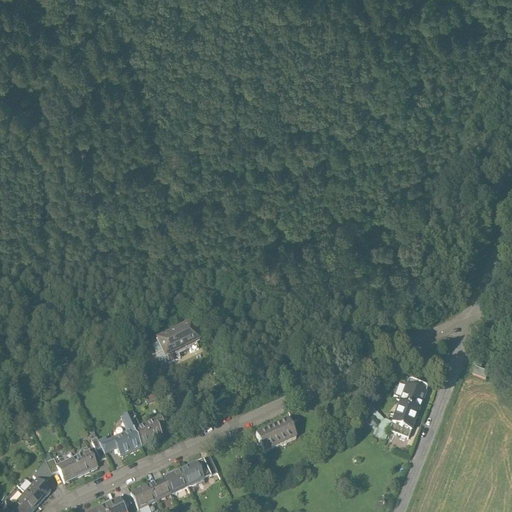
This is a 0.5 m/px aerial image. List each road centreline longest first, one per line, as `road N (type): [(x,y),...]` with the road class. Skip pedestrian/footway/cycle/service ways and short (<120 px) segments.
road 1 (residential): [(469,324),(442,329),(132,469),(55,511)]
road 2 (unclassified): [(398,511),(469,324)]
road 3 (unclassified): [(469,324),(511,211)]
